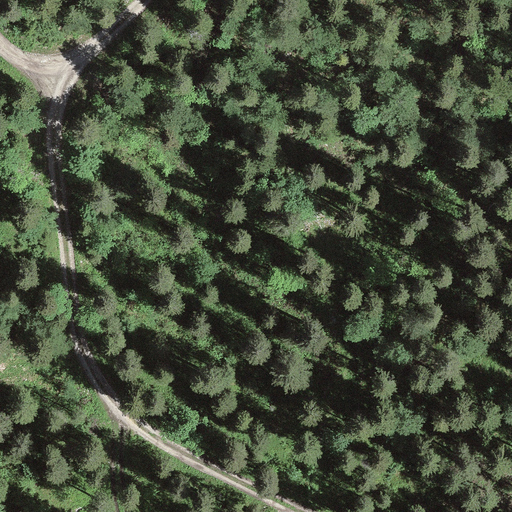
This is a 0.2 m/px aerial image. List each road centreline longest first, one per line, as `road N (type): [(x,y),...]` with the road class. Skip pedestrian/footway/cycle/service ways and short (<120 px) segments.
road 1 (track): [(51,92),(76,326),(96,375),(113,399),(181,451),(307,511)]
road 2 (track): [(145,0),(51,92),(0,42)]
